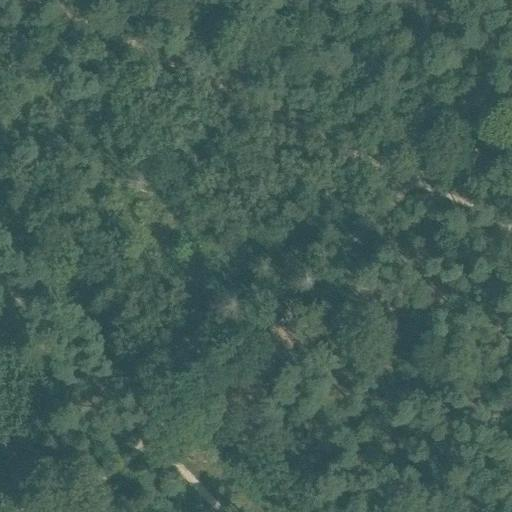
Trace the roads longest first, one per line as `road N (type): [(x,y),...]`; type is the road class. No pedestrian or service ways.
road 1 (track): [(20,511),(71,495),(158,423),(414,183)]
road 2 (track): [(30,0),(414,183)]
road 3 (track): [(0,261),(158,423)]
road 4 (track): [(240,511),(158,423)]
